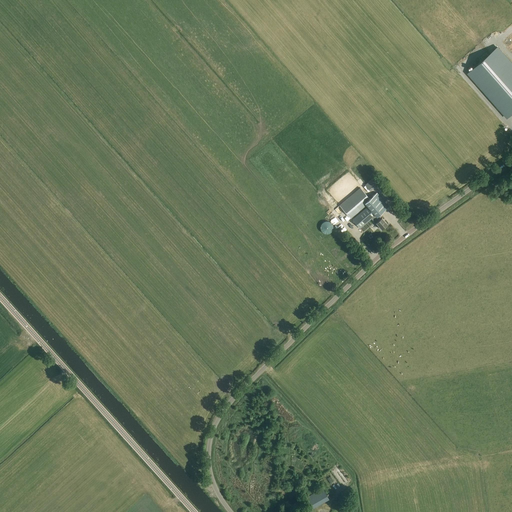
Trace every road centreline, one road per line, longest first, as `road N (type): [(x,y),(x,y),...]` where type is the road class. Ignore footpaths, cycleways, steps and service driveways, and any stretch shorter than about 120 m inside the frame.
road 1 (unclassified): [(230,511),(213,484),(209,444),(233,398),(376,258),(511,158)]
road 2 (tertiary): [(193,511),(0,297)]
